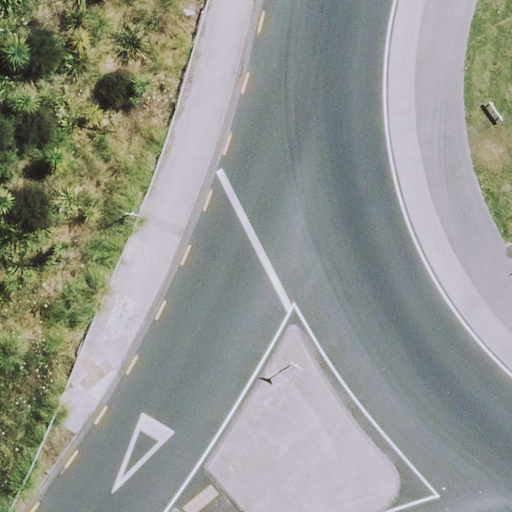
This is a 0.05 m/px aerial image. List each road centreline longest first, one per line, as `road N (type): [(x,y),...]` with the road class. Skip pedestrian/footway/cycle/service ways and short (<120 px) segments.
road 1 (unclassified): [(87,511),(168,408),(323,146)]
road 2 (tertiary): [(511,478),(418,392),(351,276),(323,146)]
road 3 (tertiary): [(323,146),(340,0)]
